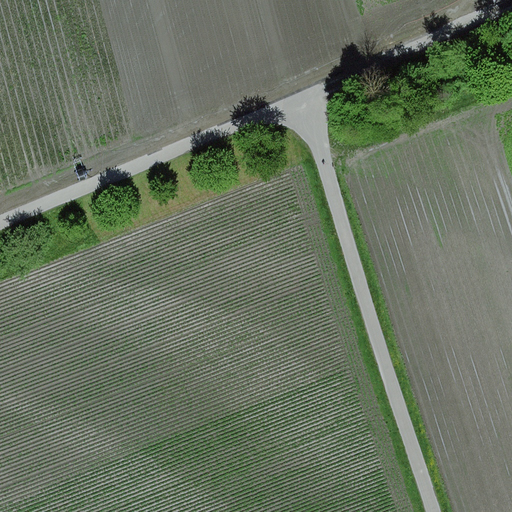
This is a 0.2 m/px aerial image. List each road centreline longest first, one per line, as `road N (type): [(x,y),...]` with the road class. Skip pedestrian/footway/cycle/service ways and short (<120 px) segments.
road 1 (track): [(511,7),(0,224)]
road 2 (track): [(311,98),(442,511)]
